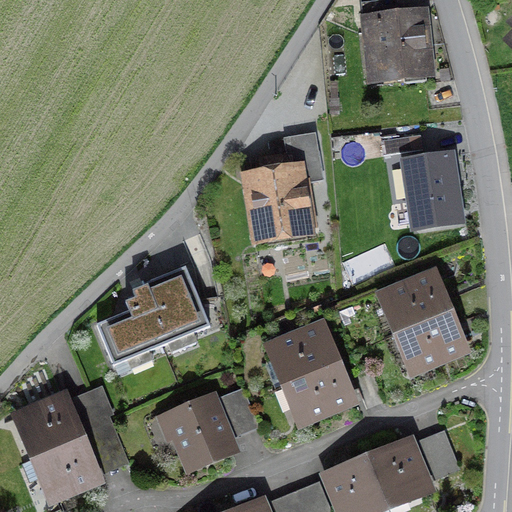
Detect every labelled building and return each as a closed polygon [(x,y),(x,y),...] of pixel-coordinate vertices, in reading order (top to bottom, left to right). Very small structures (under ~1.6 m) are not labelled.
[(430,8),(360,16),(368,88),(437,80),(430,8)] [(457,146),(398,153),(409,239),(468,230),(457,146)] [(303,165),(239,177),(253,249),(317,237),(303,165)] [(192,267),(131,295),(137,313),(101,327),(115,366),(217,330),(192,267)] [(373,300),(390,341),(457,314),(440,273),(373,300)] [(474,356),(457,314),(390,341),(407,384),(474,356)] [(282,388),(342,364),(325,321),(264,345),(282,388)] [(342,364),(282,388),(297,427),(358,403),(342,364)] [(88,395),(100,425),(111,421),(114,420),(102,390),(88,395)] [(242,391),(220,400),(236,437),(258,428),(242,391)] [(10,415),(28,462),(85,440),(67,393),(10,415)] [(100,425),(88,395),(75,401),(87,430),(100,425)] [(214,395),(159,419),(182,475),(238,451),(214,395)] [(100,425),(87,430),(98,460),(123,451),(111,421),(100,425)] [(458,472),(443,434),(420,443),(435,481),(458,472)] [(413,439),(367,457),(388,511),(435,494),(413,439)] [(103,485),(85,440),(28,462),(45,507),(103,485)] [(334,511),(387,511),(388,511),(367,457),(320,475),(334,511)] [(329,511),(318,485),(294,494),(301,511),(329,511)] [(301,511),(294,494),(272,504),(275,511),(301,511)] [(235,511),(269,511),(265,500),(235,511)]
